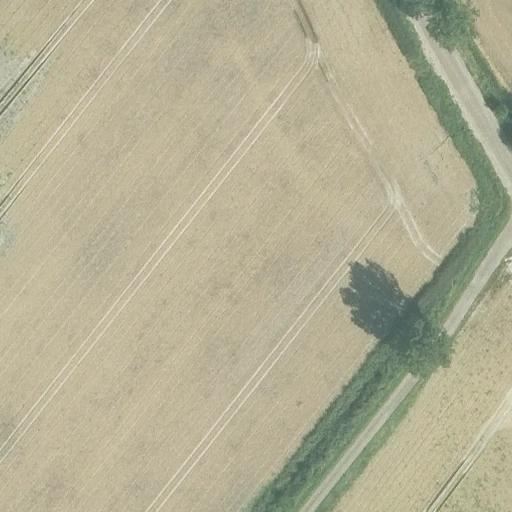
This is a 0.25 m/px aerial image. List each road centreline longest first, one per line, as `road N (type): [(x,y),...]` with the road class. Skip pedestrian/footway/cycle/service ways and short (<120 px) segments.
road 1 (track): [(301,511),(511,239)]
road 2 (tertiary): [(511,174),(415,0)]
